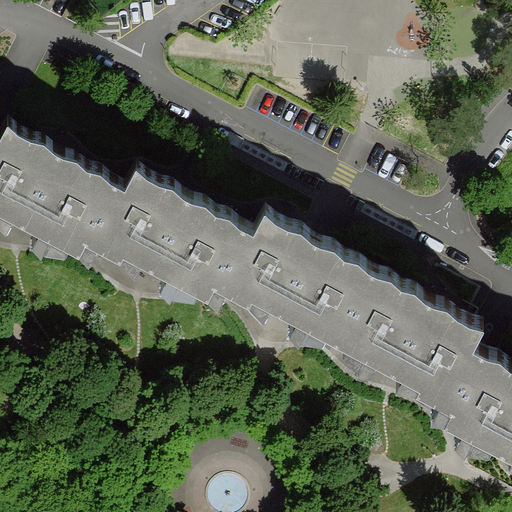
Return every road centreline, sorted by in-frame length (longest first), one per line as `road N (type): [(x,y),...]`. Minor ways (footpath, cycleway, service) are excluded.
road 1 (residential): [(438,229),(120,60),(0,9)]
road 2 (residential): [(438,229),(511,107)]
